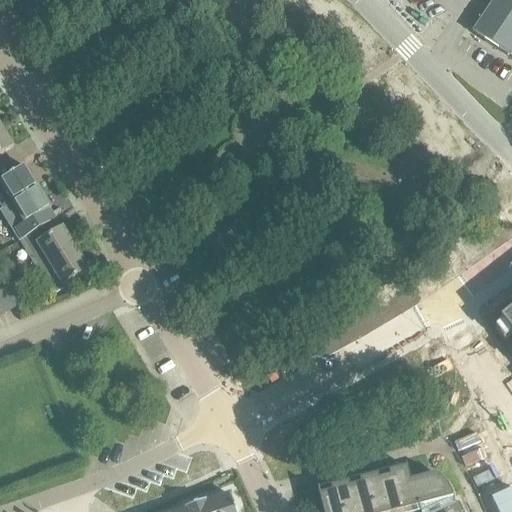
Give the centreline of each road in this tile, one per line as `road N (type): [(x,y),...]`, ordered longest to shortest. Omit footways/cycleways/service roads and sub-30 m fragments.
road 1 (residential): [(136,289),(0,57)]
road 2 (residential): [(231,423),(449,300)]
road 3 (residential): [(16,511),(231,423)]
road 4 (tertiary): [(511,158),(357,0)]
road 5 (residential): [(231,423),(136,289)]
road 6 (residential): [(511,437),(449,300)]
road 7 (residential): [(136,289),(0,346)]
